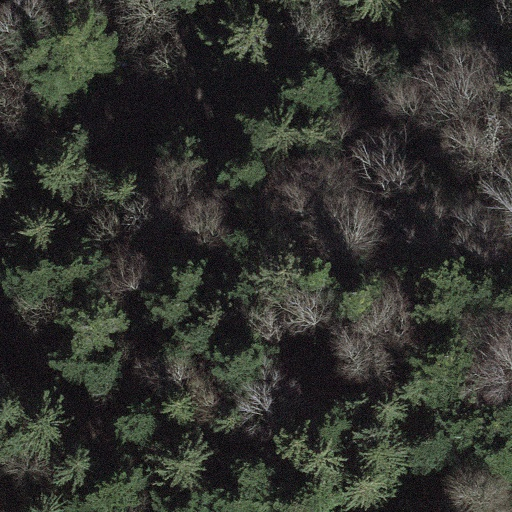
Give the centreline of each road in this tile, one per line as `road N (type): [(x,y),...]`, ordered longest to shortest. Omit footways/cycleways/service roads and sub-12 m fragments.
road 1 (track): [(0,139),(248,94),(502,0)]
road 2 (track): [(0,321),(49,418),(144,469),(235,466),(294,497),(301,511)]
